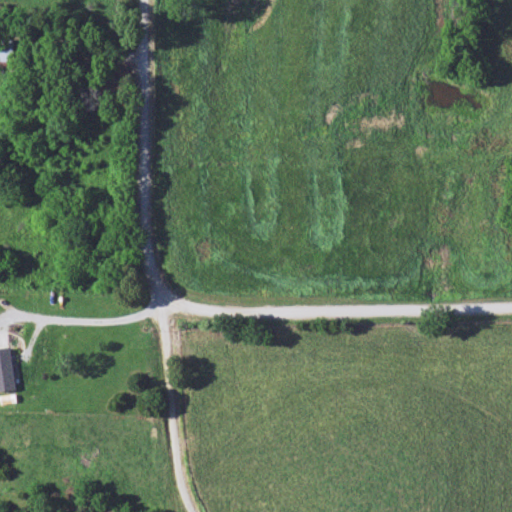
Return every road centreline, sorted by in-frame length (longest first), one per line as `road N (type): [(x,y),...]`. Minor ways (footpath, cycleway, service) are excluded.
road 1 (residential): [(168,299),(258,314),(511,308)]
road 2 (residential): [(142,0),(144,248),(168,299)]
road 3 (track): [(168,299),(156,310),(191,511)]
road 4 (track): [(156,310),(111,323),(10,317)]
